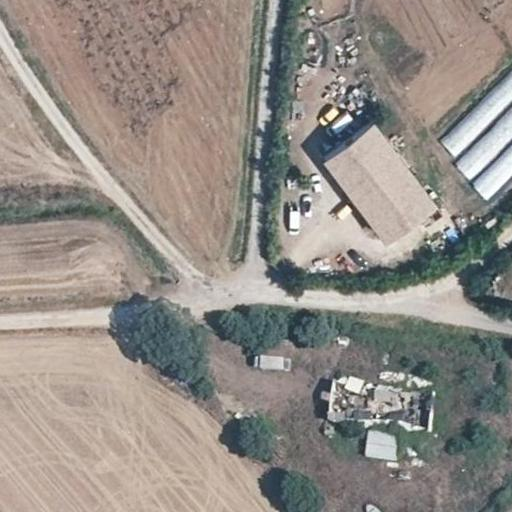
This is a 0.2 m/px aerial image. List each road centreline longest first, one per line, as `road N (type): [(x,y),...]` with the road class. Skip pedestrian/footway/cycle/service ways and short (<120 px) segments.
road 1 (track): [(0,29),(46,104),(211,304)]
road 2 (unclassified): [(275,0),(248,298)]
road 3 (unclassified): [(248,298),(0,327)]
road 4 (unclassified): [(430,309),(248,298)]
